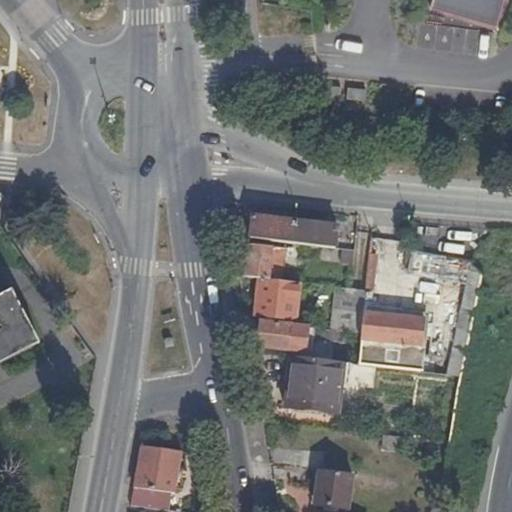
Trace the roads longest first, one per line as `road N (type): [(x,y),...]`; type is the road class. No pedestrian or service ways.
road 1 (tertiary): [(228,443),(189,356),(161,180)]
road 2 (primary): [(228,443),(185,180)]
road 3 (tertiary): [(511,206),(336,190)]
road 4 (tertiary): [(336,190),(185,117)]
road 5 (tertiary): [(185,180),(336,190)]
road 6 (primary): [(135,267),(117,404)]
road 7 (primary): [(228,443),(181,396),(147,394),(117,404)]
